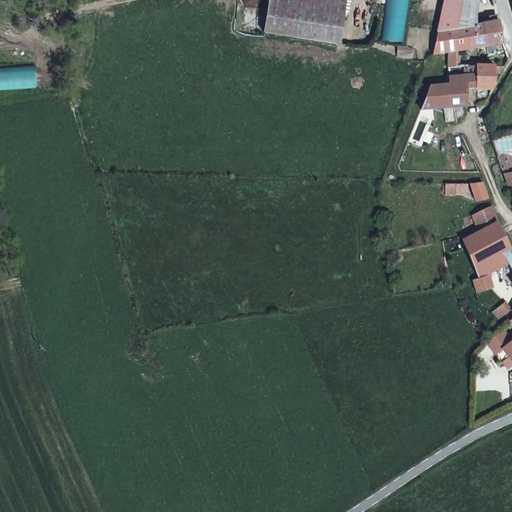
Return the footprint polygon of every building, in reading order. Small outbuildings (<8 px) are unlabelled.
[(269,0),(264,33),(340,44),(347,0),(269,0)] [(479,24),(476,0),(443,0),(438,33),(479,24)] [(433,56),(449,53),(485,45),(497,43),(507,41),(501,19),(479,24),(438,33),(433,56)] [(498,49),(509,47),(507,41),(497,43),(498,49)] [(449,53),(449,73),(488,67),(485,45),(449,53)] [(399,48),(397,56),(413,59),(414,50),(399,48)] [(451,87),(431,89),(422,110),(444,108),(445,123),(457,122),(455,108),(468,107),(467,86),(483,85),(483,89),(493,89),(501,73),(505,74),(509,63),(488,67),(449,73),(451,87)] [(511,166),(506,153),(498,156),(506,174),(511,172),(511,166)] [(480,203),(491,200),(483,182),(472,183),(480,203)] [(493,206),(472,215),(478,231),(498,220),(493,206)] [(479,277),(509,263),(511,268),(511,251),(498,220),(478,231),(462,239),(479,277)] [(477,293),(494,288),(490,275),(473,280),(477,293)] [(506,302),(492,312),(498,319),(511,309),(506,302)] [(509,358),(511,361),(511,339),(501,348),(509,358)]
